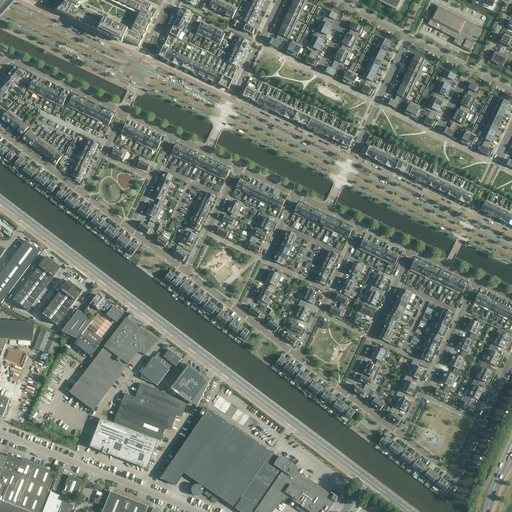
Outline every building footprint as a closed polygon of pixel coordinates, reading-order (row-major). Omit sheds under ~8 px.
[(111,0),(141,14),(132,33),(128,31),(124,40),(126,41),(139,47),(142,40),(139,39),(141,36),(144,37),(145,34),(146,33),(143,32),(144,29),(147,30),(147,29),(148,27),(150,24),(147,22),(148,19),(151,21),(152,20),(153,17),(150,16),(151,14),(149,13),(148,12),(151,7),(147,5),(142,3),(137,0),(111,0)] [(214,10),(218,0),(212,0),(209,7),(209,8),(214,10)] [(218,12),(223,1),(220,0),(218,0),(214,10),(218,12)] [(306,6),(295,0),(294,1),(295,1),(292,5),(303,11),(303,10),(306,6)] [(375,0),(396,10),(401,0),(375,0)] [(223,15),(228,4),(223,1),(218,12),(223,15)] [(75,10),(78,8),(66,2),(65,3),(57,12),(71,18),(78,22),(80,23),(87,26),(93,29),(97,31),(103,19),(86,11),(84,15),(75,10)] [(261,7),(250,2),(248,7),(259,12),(260,12),(261,10),(260,9),(261,7)] [(228,17),(233,6),(228,4),(223,15),(228,17)] [(303,11),(292,5),(292,6),(290,10),(301,15),(303,11)] [(238,8),(233,6),(228,17),(232,19),(238,8)] [(452,43),(471,52),(475,43),(471,41),(473,37),(477,39),(482,29),(439,8),(439,7),(437,6),(433,14),(429,22),(428,24),(427,25),(454,39),(459,41),(458,43),(457,45),(452,43)] [(259,12),(248,7),(246,12),(248,13),(257,17),(258,17),(259,15),(258,14),(259,12)] [(180,11),(179,14),(191,19),(193,14),(190,13),(190,12),(188,11),(188,12),(185,11),(182,9),(181,10),(181,11),(180,11)] [(301,15),(290,10),(288,15),(299,20),(301,15)] [(338,16),(328,11),(324,19),(333,23),(335,18),(336,19),(337,16),(338,16)] [(248,13),(246,17),(254,22),(255,22),(257,20),(256,19),(257,17),(248,13)] [(189,24),(191,19),(179,14),(178,16),(178,17),(177,18),(189,24)] [(299,20),(288,15),(286,20),(296,25),(297,25),(296,25),(299,20)] [(253,24),(254,22),(246,17),(243,16),(241,22),(246,24),(246,26),(251,28),(252,27),(253,27),(254,25),(253,24)] [(186,28),(189,24),(177,18),(176,21),(175,23),(186,28)] [(122,43),(124,40),(128,31),(103,19),(97,31),(104,34),(106,35),(111,37),(118,41),(122,43)] [(333,23),(324,19),(320,26),(330,31),(331,28),(330,28),(333,23)] [(296,25),(286,20),(285,20),(286,20),(283,25),(294,30),(296,25)] [(184,33),(186,28),(175,23),(174,25),(173,28),(182,32),(184,33)] [(202,35),(206,26),(201,23),(201,24),(196,34),(201,37),(202,35)] [(363,28),(353,23),(353,24),(351,27),(352,27),(349,32),(358,36),(363,28)] [(255,30),(251,28),(246,26),(244,24),(241,30),(244,31),(243,32),(246,33),(246,32),(247,33),(252,35),(252,34),(254,35),(255,32),(254,32),(255,30)] [(294,30),(283,25),(281,30),(292,35),(294,30)] [(207,37),(211,28),(206,26),(202,35),(206,37),(207,37)] [(330,31),(320,26),(316,34),(325,38),(327,34),(328,34),(330,31)] [(178,39),(182,32),(173,28),(172,30),(170,35),(174,37),(178,39)] [(210,41),(215,30),(211,28),(207,37),(206,37),(205,39),(206,39),(210,41)] [(215,43),(220,32),(215,30),(210,41),(215,43)] [(292,35),(281,30),(279,34),(284,37),(289,40),(292,35)] [(224,37),(225,35),(220,32),(215,43),(220,46),(224,37)] [(358,36),(349,32),(347,37),(346,36),(345,39),(355,44),(358,36)] [(322,43),(325,38),(316,34),(314,33),(310,40),(322,46),(323,44),(322,43)] [(511,49),(511,46),(511,37),(505,34),(500,43),(511,49)] [(240,38),(239,37),(236,42),(236,43),(246,47),(249,42),(244,40),(243,39),(243,38),(241,37),(240,38)] [(380,37),(377,42),(388,48),(388,47),(390,43),(391,43),(380,37)] [(237,67),(236,69),(237,70),(238,70),(241,65),(241,63),(243,60),(244,58),(245,55),(247,52),(251,43),(251,42),(245,39),(243,38),(243,39),(249,42),(246,47),(244,52),(241,57),(239,62),(237,67)] [(275,41),(271,39),(270,41),(269,40),(268,43),(267,44),(269,45),(278,49),(281,44),(280,44),(282,41),(277,38),(275,41)] [(357,45),(355,44),(345,39),(343,42),(344,42),(342,47),(353,53),(357,45)] [(320,49),(322,46),(310,40),(306,49),(311,52),(317,54),(320,49)] [(296,43),(292,41),(286,53),(287,54),(289,55),(291,56),(297,44),(296,43)] [(236,43),(236,42),(235,42),(233,47),(244,52),(246,47),(236,43)] [(388,48),(377,42),(377,43),(375,47),(386,53),(386,52),(388,48)] [(297,44),(291,56),(293,57),(295,58),(296,58),(303,47),(299,45),(297,44)] [(164,59),(168,49),(164,47),(159,57),(162,59),(161,60),(163,61),(164,59)] [(244,52),(233,47),(231,52),(241,57),(244,52)] [(349,60),(353,53),(342,47),(339,52),(338,51),(337,54),(347,59),(349,61),(349,60)] [(386,53),(375,47),(375,48),(373,52),(384,58),(384,57),(386,53)] [(168,63),(173,52),(168,49),(164,59),(166,61),(166,62),(168,63)] [(504,65),(506,60),(510,62),(511,58),(511,55),(501,50),(498,53),(496,52),(491,61),(496,63),(497,61),(504,65)] [(173,64),(178,54),(173,52),(168,63),(170,64),(170,63),(173,64)] [(241,57),(231,52),(228,57),(239,62),(241,57)] [(384,58),(373,52),(373,53),(370,57),(381,63),(382,62),(381,62),(384,58)] [(177,67),(182,56),(178,54),(173,64),(175,66),(177,67)] [(315,57),(310,55),(308,54),(304,62),(313,67),(315,68),(316,67),(317,65),(316,64),(317,62),(314,60),(315,57)] [(347,59),(337,54),(336,57),(334,63),(339,66),(343,67),(347,59)] [(182,68),(187,58),(182,56),(177,67),(179,68),(179,67),(182,68)] [(426,61),(416,56),(413,61),(424,66),(426,61)] [(239,62),(228,57),(226,62),(230,64),(234,66),(237,67),(239,62)] [(381,63),(370,57),(370,58),(368,62),(379,68),(379,67),(381,63)] [(186,72),(191,60),(187,58),(182,68),(185,70),(184,71),(186,72)] [(191,73),(196,62),(191,60),(186,72),(188,72),(189,71),(191,73)] [(424,66),(413,61),(411,66),(422,71),(424,66)] [(195,76),(201,65),(196,62),(191,73),(193,74),(193,75),(195,76)] [(379,68),(368,62),(366,67),(377,72),(379,68)] [(201,77),(205,67),(201,65),(195,76),(198,77),(199,76),(201,77)] [(336,72),(337,69),(332,66),(330,69),(327,67),(326,69),(325,69),(324,71),(323,72),(325,73),(335,78),(337,73),(336,72)] [(422,71),(411,66),(409,70),(419,76),(420,76),(419,76),(422,71)] [(19,70),(16,67),(12,72),(21,80),(25,76),(23,74),(25,71),(20,69),(19,70)] [(205,80),(210,69),(205,67),(201,77),(203,78),(202,79),(205,80)] [(377,72),(366,67),(364,72),(374,77),(375,77),(374,77),(377,72)] [(210,82),(215,71),(210,69),(205,80),(207,82),(208,81),(210,82)] [(349,70),(348,70),(342,82),(343,82),(345,83),(347,84),(353,73),(352,72),(349,70)] [(419,76),(409,70),(408,71),(409,71),(406,75),(417,81),(417,80),(419,76)] [(456,76),(444,70),(440,78),(451,84),(454,79),(456,76)] [(214,85),(219,74),(215,71),(210,82),(212,82),(211,84),(214,85)] [(8,76),(16,82),(15,82),(17,84),(21,80),(12,72),(8,76)] [(374,77),(364,72),(363,72),(364,72),(361,77),(372,82),(374,77)] [(353,73),(347,84),(349,85),(351,86),(352,87),(358,75),(353,73)] [(219,86),(224,76),(219,74),(214,85),(216,86),(217,85),(219,86)] [(417,81),(406,75),(406,76),(404,80),(415,86),(415,85),(417,81)] [(8,76),(5,79),(12,86),(15,82),(16,82),(8,76)] [(223,89),(228,78),(224,76),(219,86),(222,87),(221,88),(223,89)] [(372,82),(361,77),(363,78),(366,80),(365,83),(370,85),(372,82)] [(233,80),(232,80),(228,78),(223,89),(225,90),(226,89),(228,90),(233,80)] [(451,84),(440,78),(436,86),(448,92),(449,89),(451,84)] [(9,90),(8,90),(10,92),(14,88),(12,86),(5,79),(2,83),(9,90)] [(33,94),(34,92),(38,83),(33,80),(28,91),(33,94)] [(415,86),(404,80),(404,81),(402,85),(413,91),(413,90),(415,86)] [(2,83),(0,84),(0,88),(5,94),(5,93),(8,90),(9,90),(2,83)] [(34,92),(39,94),(43,85),(38,83),(34,92)] [(370,85),(365,83),(363,86),(364,87),(361,92),(369,96),(371,97),(373,93),(372,93),(373,91),(369,89),(370,85)] [(481,89),(471,84),(470,87),(468,92),(477,97),(481,89)] [(42,98),(43,96),(47,87),(43,85),(39,94),(38,96),(42,98)] [(413,91),(402,85),(401,86),(402,86),(399,90),(410,96),(410,95),(413,91)] [(247,99),(253,88),(248,86),(246,91),(244,90),(241,96),(247,99)] [(448,92),(436,86),(432,93),(443,99),(446,94),(447,94),(448,92)] [(43,96),(48,98),(52,90),(47,87),(43,96)] [(252,102),(257,91),(253,88),(247,99),(252,102)] [(47,100),(52,102),(57,92),(52,90),(48,98),(47,100)] [(410,96),(399,90),(397,95),(408,100),(410,96)] [(261,95),(262,93),(257,91),(252,102),(256,104),(261,95)] [(52,102),(57,105),(62,94),(57,92),(52,102)] [(477,97),(468,92),(465,97),(463,100),(473,105),(477,97)] [(443,99),(432,93),(428,101),(440,107),(442,104),(441,104),(443,99)] [(57,105),(62,107),(67,97),(62,94),(57,105)] [(265,97),(261,95),(256,104),(261,106),(265,97)] [(265,109),(271,97),(266,95),(265,97),(261,106),(263,107),(263,108),(265,109)] [(68,107),(73,110),(79,99),(73,96),(68,107)] [(270,110),(276,99),(271,97),(265,109),(268,110),(268,109),(270,110)] [(394,101),(389,99),(388,101),(387,101),(386,103),(386,104),(387,105),(396,109),(398,104),(399,105),(401,101),(395,98),(394,101)] [(509,103),(498,98),(496,103),(507,108),(509,104),(509,103)] [(73,110),(79,112),(84,101),(79,99),(73,110)] [(275,113),(280,102),(276,99),(270,110),(275,113)] [(473,105),(463,100),(462,102),(463,103),(460,108),(471,113),(475,106),(473,105)] [(79,112),(83,114),(89,104),(84,101),(79,112)] [(440,107),(428,101),(424,109),(430,112),(435,114),(438,109),(439,110),(440,107)] [(279,115),(285,104),(280,102),(275,113),(279,115)] [(416,104),(411,102),(409,104),(405,114),(406,114),(408,115),(410,116),(416,105),(416,104)] [(507,108),(496,103),(493,108),(504,113),(507,108)] [(83,114),(88,117),(93,106),(89,104),(83,114)] [(284,117),(289,106),(285,104),(279,115),(281,116),(284,117)] [(417,105),(416,105),(410,116),(412,117),(414,118),(415,119),(415,118),(417,119),(420,114),(418,113),(421,107),(417,105)] [(88,117),(93,119),(98,108),(93,106),(88,117)] [(289,119),(294,108),(289,106),(284,117),(287,119),(287,118),(289,119)] [(93,119),(98,121),(103,111),(98,108),(93,119)] [(293,121),(299,110),(294,108),(289,119),(293,121)] [(471,113),(460,108),(457,113),(457,112),(455,115),(465,120),(467,121),(471,113)] [(504,113),(493,108),(491,113),(502,118),(504,113)] [(13,113),(9,110),(1,120),(6,123),(13,113)] [(298,124),(303,113),(299,110),(293,121),(298,124)] [(98,121),(103,124),(108,113),(103,111),(98,121)] [(17,116),(13,113),(6,123),(10,126),(17,116)] [(103,124),(108,126),(114,116),(108,113),(103,124)] [(302,126),(308,115),(303,113),(298,124),(302,126)] [(502,118),(491,113),(489,118),(500,123),(502,118)] [(307,128),(312,117),(308,115),(302,126),(307,128)] [(434,118),(428,115),(427,117),(424,124),(432,128),(434,129),(434,128),(435,125),(434,125),(436,123),(432,121),(434,118)] [(465,120),(455,115),(454,118),(455,118),(452,123),(461,128),(465,120)] [(22,119),(17,116),(10,126),(14,129),(20,121),(22,119)] [(312,130),(317,119),(312,117),(307,128),(312,130)] [(500,123),(489,118),(487,122),(497,128),(498,128),(497,128),(500,123)] [(22,119),(20,121),(14,129),(18,132),(24,124),(20,121),(22,119)] [(316,133),(322,121),(317,119),(312,130),(314,131),(313,132),(316,133)] [(321,135),(326,124),(322,121),(316,133),(318,135),(319,134),(321,135)] [(18,132),(20,134),(22,136),(28,128),(30,126),(25,122),(24,124),(18,132)] [(497,128),(487,122),(486,123),(484,127),(495,133),(497,128)] [(325,137),(331,126),(326,124),(321,135),(325,137)] [(131,128),(126,125),(121,136),(126,138),(131,128)] [(330,139),(335,128),(331,126),(325,137),(330,139)] [(444,134),(451,138),(456,129),(450,127),(449,130),(445,128),(444,130),(443,129),(442,132),(442,133),(444,134)] [(495,133),(484,127),(484,128),(482,132),(493,138),(493,137),(495,133)] [(132,138),(136,130),(131,128),(126,138),(131,141),(132,138)] [(335,141),(340,130),(335,128),(330,139),(335,141)] [(35,133),(30,129),(24,137),(22,139),(27,143),(33,135),(35,133)] [(137,141),(141,133),(136,130),(132,138),(137,141)] [(339,143),(345,132),(340,130),(335,141),(339,143)] [(467,131),(462,139),(460,142),(461,143),(464,144),(466,145),(472,133),(470,132),(467,131)] [(344,146),(349,135),(345,132),(339,143),(344,146)] [(493,138),(482,132),(482,133),(480,137),(490,143),(493,138)] [(35,133),(33,135),(27,143),(31,146),(37,138),(39,136),(37,138),(33,135),(35,133)] [(141,145),(146,135),(141,133),(137,141),(136,143),(141,145)] [(472,133),(466,145),(467,146),(470,147),(471,148),(477,136),(472,133)] [(151,138),(146,135),(141,145),(146,148),(151,138)] [(349,148),(354,137),(349,135),(344,146),(349,148)] [(37,138),(31,146),(36,149),(43,139),(39,136),(37,138)] [(151,150),(156,140),(151,137),(151,138),(146,148),(151,150)] [(490,143),(480,137),(480,138),(485,140),(485,141),(484,142),(483,143),(489,146),(490,144),(490,143)] [(43,139),(36,149),(40,152),(47,142),(43,139)] [(84,145),(96,150),(98,145),(87,139),(84,145)] [(161,142),(156,140),(151,150),(156,153),(161,142)] [(47,142),(40,152),(44,155),(51,145),(47,142)] [(489,146),(483,143),(481,147),(482,147),(480,152),(488,156),(490,157),(490,156),(491,154),(490,154),(491,151),(487,149),(489,146)] [(4,158),(10,150),(8,149),(4,145),(0,150),(0,156),(3,159),(4,158)] [(51,145),(44,155),(48,158),(55,148),(51,145)] [(93,156),(93,155),(96,150),(84,145),(82,150),(93,155),(93,156)] [(181,147),(176,145),(171,155),(176,158),(181,148),(181,147)] [(372,147),(367,145),(366,148),(364,147),(361,154),(367,157),(372,147)] [(372,159),(377,148),(372,146),(372,147),(367,157),(372,159)] [(55,148),(48,158),(52,161),(58,153),(58,154),(59,152),(59,151),(55,148)] [(181,160),(186,150),(181,148),(176,158),(181,160)] [(377,161),(382,150),(377,148),(372,159),(377,161)] [(114,149),(112,154),(123,160),(128,151),(122,149),(120,152),(114,149)] [(11,151),(10,150),(4,158),(10,163),(15,155),(16,154),(11,151)] [(81,156),(90,160),(93,155),(82,150),(79,155),(81,156)] [(186,163),(191,152),(190,152),(186,150),(181,160),(186,163)] [(385,155),(386,155),(387,153),(382,150),(377,161),(381,163),(385,155)] [(52,161),(52,162),(56,165),(62,157),(64,155),(59,152),(58,154),(58,153),(52,161)] [(190,152),(191,152),(186,163),(191,165),(191,164),(196,154),(191,152),(190,152)] [(196,154),(191,164),(196,166),(200,157),(201,157),(196,154)] [(390,157),(386,155),(385,155),(381,163),(383,164),(383,165),(385,166),(390,157)] [(395,159),(396,157),(391,155),(390,157),(385,166),(388,167),(390,168),(395,159)] [(79,161),(88,165),(90,160),(81,156),(79,161)] [(136,166),(147,172),(150,166),(144,163),(145,160),(140,157),(136,166)] [(200,157),(196,166),(195,167),(200,169),(205,159),(200,157)] [(20,171),(26,163),(24,162),(25,161),(20,158),(14,166),(20,171)] [(205,172),(210,162),(205,159),(200,169),(205,172)] [(399,161),(395,159),(390,168),(395,170),(399,161)] [(400,172),(405,161),(400,159),(399,161),(395,170),(400,172)] [(77,160),(74,165),(85,171),(85,170),(88,165),(79,161),(77,160)] [(404,174),(409,163),(405,161),(400,172),(404,174)] [(210,174),(215,164),(210,162),(205,172),(210,174)] [(27,175),(33,167),(28,164),(26,163),(20,171),(27,176),(28,175),(27,175)] [(409,177),(414,166),(409,163),(404,174),(409,177)] [(220,166),(215,164),(210,174),(215,176),(220,166)] [(74,165),(72,170),(83,176),(86,171),(85,170),(85,171),(74,165)] [(220,166),(215,176),(220,179),(225,168),(220,166)] [(413,179),(419,168),(414,166),(409,177),(413,179)] [(33,179),(39,172),(37,171),(33,167),(27,175),(28,175),(33,179)] [(220,179),(225,181),(230,171),(225,168),(220,179)] [(417,182),(423,170),(419,168),(413,179),(415,180),(415,181),(417,182)] [(72,170),(69,176),(76,179),(75,181),(79,184),(80,181),(81,181),(83,176),(72,170)] [(423,183),(428,172),(423,170),(417,182),(420,183),(421,182),(423,183)] [(38,185),(45,176),(40,173),(39,172),(33,179),(32,181),(38,185)] [(427,185),(432,174),(428,172),(423,183),(427,185)] [(173,177),(165,173),(165,174),(165,173),(162,178),(171,182),(173,178),(173,177)] [(432,188),(437,177),(432,174),(427,185),(432,188)] [(44,190),(51,181),(49,180),(45,176),(38,185),(44,190)] [(436,190),(442,179),(437,177),(432,188),(436,190)] [(169,187),(171,182),(162,178),(160,183),(169,187)] [(441,192),(446,181),(442,179),(436,190),(441,192)] [(241,192),(245,183),(245,182),(240,180),(235,190),(240,193),(241,192)] [(50,195),(57,186),(53,183),(52,183),(51,181),(44,190),(50,195)] [(446,194),(451,183),(446,181),(441,192),(446,194)] [(170,188),(169,187),(160,183),(158,188),(168,193),(170,188)] [(246,194),(250,185),(245,183),(241,192),(246,194)] [(450,196),(455,185),(451,183),(446,194),(450,196)] [(251,197),(255,187),(250,185),(246,194),(251,196),(251,197)] [(455,199),(460,188),(455,185),(450,196),(455,199)] [(255,200),(260,190),(255,187),(251,197),(251,196),(250,198),(255,200)] [(166,198),(168,193),(158,188),(155,193),(166,198)] [(459,201),(465,190),(460,188),(455,199),(457,199),(456,200),(459,201)] [(62,201),(67,194),(66,193),(62,189),(55,198),(61,203),(62,201)] [(260,202),(265,192),(260,190),(255,200),(260,202)] [(464,203),(469,192),(465,190),(459,201),(462,203),(462,202),(464,203)] [(207,193),(205,192),(202,197),(213,202),(215,197),(207,193)] [(265,205),(270,194),(265,192),(260,202),(265,205)] [(474,194),(469,192),(464,203),(469,205),(474,194)] [(153,198),(159,201),(158,204),(163,206),(165,203),(163,202),(166,198),(155,193),(153,198)] [(68,207),(74,199),(70,196),(67,194),(62,201),(64,203),(64,204),(68,207)] [(271,205),(275,197),(270,194),(265,205),(270,207),(271,205)] [(275,197),(275,196),(275,197),(271,205),(276,207),(280,199),(275,197)] [(200,202),(202,203),(210,207),(213,202),(202,197),(200,202)] [(76,211),(81,204),(79,203),(79,202),(74,199),(68,207),(75,212),(76,211)] [(285,201),(280,199),(276,207),(275,209),(280,212),(285,201)] [(486,213),(491,202),(486,200),(481,211),(486,213)] [(229,207),(239,212),(243,204),(238,201),(236,204),(232,202),(229,207)] [(172,202),(169,209),(174,211),(177,205),(172,202)] [(490,217),(495,205),(491,202),(486,213),(488,214),(487,215),(490,217)] [(202,203),(199,208),(208,212),(210,207),(202,203)] [(82,216),(88,209),(83,206),(81,204),(76,211),(82,216)] [(159,215),(163,206),(158,204),(156,207),(150,204),(148,209),(159,215)] [(293,214),(298,217),(303,206),(304,207),(304,206),(303,206),(301,205),(298,204),(293,214)] [(495,218),(500,207),(495,205),(490,217),(492,218),(493,217),(495,218)] [(303,219),(304,219),(304,218),(308,209),(307,208),(306,208),(304,207),(303,206),(298,217),(303,219)] [(195,212),(197,213),(206,217),(208,212),(199,208),(198,207),(195,212)] [(229,207),(227,212),(232,214),(230,217),(236,219),(239,212),(229,207)] [(499,220),(505,209),(500,207),(495,218),(499,220)] [(94,214),(92,213),(92,212),(88,209),(82,216),(89,221),(94,214)] [(155,223),(159,215),(148,209),(145,215),(151,217),(150,221),(155,223)] [(304,218),(309,220),(309,219),(313,211),(311,210),(309,209),(308,209),(304,218)] [(504,222),(509,211),(505,209),(499,220),(504,222)] [(309,219),(314,221),(318,213),(316,212),(314,211),(313,211),(309,219)] [(197,213),(195,217),(203,222),(206,217),(197,213)] [(314,223),(318,225),(323,216),(323,215),(322,215),(321,214),(318,213),(314,221),(313,222),(314,223)] [(94,228),(101,219),(97,216),(96,216),(94,214),(89,221),(87,223),(88,223),(94,228)] [(264,214),(261,222),(271,227),(273,222),(268,219),(270,217),(264,214)] [(227,227),(232,230),(237,221),(235,220),(225,216),(222,221),(229,224),(227,227)] [(323,227),(328,218),(327,218),(325,217),(323,216),(318,225),(323,227)] [(194,217),(192,222),(201,226),(203,222),(195,217),(194,217)] [(323,228),(328,231),(333,220),(330,219),(329,218),(329,219),(328,218),(323,227),(323,228)] [(108,225),(105,223),(101,219),(94,228),(101,233),(101,234),(102,233),(102,232),(108,225)] [(328,231),(333,233),(333,232),(337,223),(337,222),(335,222),(333,220),(328,231)] [(3,232),(9,236),(10,235),(13,232),(0,221),(0,228),(1,228),(4,231),(3,232)] [(191,221),(188,226),(190,227),(190,228),(198,231),(199,231),(201,226),(192,222),(191,221)] [(147,226),(142,223),(139,228),(147,234),(149,236),(152,231),(151,229),(152,228),(153,228),(154,225),(149,222),(147,226)] [(261,222),(257,230),(262,232),(264,229),(268,232),(271,227),(261,222)] [(333,232),(338,234),(339,233),(338,233),(342,225),(340,224),(338,223),(337,223),(333,232)] [(108,237),(114,229),(110,226),(108,225),(102,232),(102,233),(108,237)] [(339,233),(343,235),(347,227),(346,227),(347,226),(345,226),(342,225),(338,233),(339,233)] [(186,227),(182,236),(194,242),(196,236),(190,233),(192,230),(186,227)] [(219,228),(217,233),(228,239),(232,230),(227,227),(225,231),(219,228)] [(343,236),(348,239),(352,229),(350,228),(348,227),(347,227),(343,235),(343,236)] [(120,234),(118,233),(119,233),(114,229),(108,237),(107,238),(114,243),(115,241),(120,234)] [(256,241),(258,238),(264,241),(267,235),(262,233),(255,230),(251,239),(256,241)] [(295,242),(298,237),(287,232),(285,237),(295,242)] [(120,246),(126,238),(122,235),(120,234),(115,241),(116,242),(116,243),(120,246)] [(165,248),(169,243),(167,242),(168,240),(163,236),(162,238),(160,237),(157,241),(165,248)] [(191,247),(194,242),(182,236),(178,245),(184,247),(185,244),(191,247)] [(283,242),(293,247),(295,242),(285,237),(283,242)] [(132,243),(130,242),(131,242),(126,238),(120,246),(119,247),(126,252),(127,251),(126,251),(132,243)] [(251,239),(247,248),(258,253),(261,248),(255,245),(256,241),(251,239)] [(359,250),(364,252),(369,242),(368,241),(367,241),(364,239),(359,250)] [(0,275),(0,302),(1,304),(40,252),(26,241),(0,275)] [(289,251),(291,252),(293,247),(283,242),(281,247),(289,251)] [(364,252),(369,255),(374,245),(373,244),(372,243),(369,242),(364,252)] [(127,251),(133,256),(139,248),(134,245),(132,243),(126,251),(127,251)] [(369,255),(374,257),(379,247),(376,246),(375,245),(374,245),(369,255)] [(187,257),(181,252),(183,249),(177,246),(176,249),(173,254),(183,261),(187,257)] [(281,247),(278,251),(286,255),(289,251),(281,247)] [(374,257),(379,259),(384,249),(383,249),(381,248),(379,247),(374,257)] [(379,259),(384,262),(388,252),(388,251),(386,250),(385,250),(384,249),(379,259)] [(276,256),(286,261),(289,256),(286,255),(278,251),(276,256)] [(325,256),(335,261),(338,256),(327,251),(325,256)] [(384,262),(389,264),(390,262),(394,254),(393,253),(392,252),(392,253),(388,251),(388,252),(384,262)] [(390,262),(395,265),(399,256),(396,255),(395,254),(394,254),(390,262)] [(273,261),(284,266),(286,261),(276,256),(273,261)] [(322,261),(333,266),(335,261),(325,256),(322,260),(322,261)] [(41,265),(39,267),(40,268),(46,273),(54,263),(48,258),(47,259),(48,259),(47,260),(45,259),(45,260),(46,261),(42,266),(41,265)] [(410,271),(415,273),(420,262),(420,263),(421,262),(420,262),(418,261),(415,259),(410,271)] [(333,266),(322,261),(320,266),(330,270),(333,266)] [(359,272),(361,273),(365,265),(359,262),(358,265),(353,263),(351,268),(359,272)] [(415,273),(420,276),(425,265),(422,263),(421,263),(420,263),(420,262),(415,273)] [(54,263),(46,273),(52,277),(53,278),(55,276),(54,275),(58,269),(59,270),(60,270),(58,269),(59,267),(59,268),(60,267),(54,263)] [(425,278),(426,277),(430,267),(428,266),(425,265),(420,276),(425,278)] [(330,270),(320,266),(318,270),(318,271),(320,272),(328,275),(330,270)] [(426,277),(431,279),(436,270),(433,268),(431,268),(430,267),(426,277)] [(36,271),(36,272),(43,277),(46,273),(40,268),(37,273),(36,271)] [(359,272),(351,268),(348,274),(353,276),(352,279),(357,281),(358,278),(356,277),(359,272)] [(276,274),(270,271),(268,276),(279,282),(283,273),(278,270),(276,274)] [(431,281),(436,283),(441,272),(440,272),(439,271),(436,270),(431,279),(430,280),(431,281)] [(32,276),(32,277),(39,282),(43,277),(36,272),(35,272),(37,273),(34,277),(32,276)] [(175,275),(170,272),(165,279),(172,284),(177,277),(175,276),(175,275)] [(328,275),(320,272),(318,276),(326,280),(328,275)] [(375,280),(385,285),(388,279),(383,277),(384,274),(379,272),(375,280)] [(441,285),(441,286),(442,284),(441,284),(446,274),(443,273),(442,272),(441,272),(436,283),(441,285)] [(46,273),(43,277),(50,283),(50,282),(49,281),(52,277),(46,273)] [(446,286),(447,286),(451,277),(450,276),(449,276),(446,274),(441,284),(442,284),(446,286)] [(279,282),(268,276),(265,282),(271,285),(270,288),(275,290),(279,282)] [(326,280),(318,276),(315,281),(324,285),(326,280)] [(29,281),(28,281),(36,287),(39,282),(32,277),(33,278),(30,282),(29,281)] [(43,277),(39,282),(46,287),(47,287),(45,286),(48,282),(50,283),(43,277)] [(170,286),(176,290),(176,291),(178,289),(183,282),(181,280),(177,277),(172,284),(170,286)] [(446,288),(451,290),(456,280),(453,278),(452,277),(452,278),(451,277),(447,286),(446,286),(446,288)] [(345,279),(343,284),(353,289),(357,281),(352,279),(350,281),(345,279)] [(371,288),(376,290),(378,288),(382,290),(385,285),(375,280),(371,288)] [(456,293),(457,291),(461,282),(460,282),(459,281),(456,280),(451,290),(456,293)] [(25,286),(32,292),(36,287),(28,281),(28,282),(30,283),(26,287),(25,286)] [(39,282),(36,287),(43,292),(42,291),(45,287),(46,288),(46,287),(39,282)] [(62,289),(61,291),(62,292),(68,296),(75,286),(69,282),(68,284),(67,283),(66,283),(68,284),(64,290),(62,289)] [(184,283),(183,282),(178,289),(179,290),(178,291),(182,294),(183,294),(189,286),(185,283),(184,283)] [(457,291),(463,293),(467,284),(464,283),(462,282),(461,282),(457,291)] [(344,295),(347,296),(349,298),(353,289),(343,284),(340,290),(345,292),(344,295)] [(313,287),(308,285),(304,294),(315,299),(318,294),(312,291),(313,287)] [(21,291),(28,296),(32,292),(25,286),(26,287),(23,292),(21,291)] [(75,286),(68,296),(74,301),(75,302),(77,300),(75,298),(79,293),(81,294),(80,293),(81,291),(75,286)] [(182,295),(188,299),(194,291),(193,289),(189,286),(183,294),(182,294),(182,295)] [(36,287),(32,292),(39,297),(38,296),(41,291),(43,292),(36,287)] [(268,291),(262,288),(259,294),(271,299),(275,290),(270,288),(268,291)] [(367,296),(377,301),(380,296),(375,293),(376,290),(371,288),(367,296)] [(399,294),(410,299),(413,294),(402,289),(400,292),(400,293),(399,294)] [(18,295),(18,296),(25,301),(28,296),(21,291),(22,292),(19,296),(18,295)] [(194,291),(188,299),(194,304),(201,295),(196,291),(196,292),(194,291)] [(32,292),(28,296),(36,302),(36,301),(34,300),(38,296),(39,297),(32,292)] [(57,295),(57,296),(64,301),(68,296),(62,292),(59,296),(57,295)] [(271,299),(259,294),(257,299),(263,302),(261,305),(267,308),(271,299)] [(315,299),(304,294),(300,302),(305,305),(307,302),(313,304),(315,299)] [(397,299),(408,304),(410,299),(399,294),(398,295),(398,296),(397,299),(396,299),(397,299)] [(473,304),(478,307),(483,296),(482,296),(483,296),(481,295),(478,294),(473,304)] [(202,307),(201,307),(207,300),(205,298),(201,295),(194,304),(200,309),(202,307)] [(348,299),(338,295),(336,300),(342,303),(340,306),(346,309),(347,305),(345,304),(348,299)] [(14,300),(14,301),(21,306),(25,301),(18,296),(17,296),(19,297),(15,301),(14,300)] [(28,296),(25,301),(32,307),(32,306),(31,305),(34,301),(35,302),(36,302),(28,296)] [(54,300),(61,306),(64,301),(57,296),(58,297),(55,301),(54,300)] [(68,296),(64,301),(72,306),(70,305),(74,301),(68,296)] [(90,305),(100,312),(107,303),(97,296),(90,305)] [(377,301),(367,296),(365,301),(363,304),(369,307),(370,304),(375,306),(377,301)] [(483,309),(484,307),(488,299),(488,298),(486,297),(484,296),(484,297),(483,296),(478,307),(483,309)] [(395,304),(405,309),(408,304),(397,299),(396,302),(395,302),(395,303),(395,304)] [(484,307),(489,309),(493,301),(492,301),(491,300),(488,299),(484,307)] [(50,305),(57,311),(61,306),(54,300),(53,301),(55,302),(51,306),(50,305)] [(207,300),(201,307),(202,307),(203,308),(202,309),(207,312),(213,304),(209,301),(207,300)] [(25,301),(21,306),(28,312),(28,311),(27,310),(30,306),(32,307),(25,301)] [(64,301),(61,306),(68,311),(67,310),(70,306),(71,307),(72,306),(64,301)] [(493,314),(494,313),(498,304),(496,302),(494,302),(493,301),(489,309),(488,311),(493,314)] [(305,305),(300,302),(296,311),(307,316),(310,311),(304,308),(305,305)] [(75,345),(83,351),(115,309),(107,303),(100,312),(92,322),(78,341),(75,345)] [(214,317),(213,317),(219,310),(217,308),(213,304),(207,312),(206,313),(213,318),(214,317)] [(392,309),(403,314),(405,309),(395,304),(394,305),(393,306),(392,309)] [(494,313),(498,315),(499,315),(503,306),(502,305),(501,305),(498,304),(494,313)] [(46,310),(53,315),(57,311),(50,305),(51,306),(48,311),(46,310)] [(90,305),(82,314),(92,322),(100,312),(90,305)] [(357,314),(362,317),(364,313),(370,316),(372,311),(361,305),(357,314)] [(61,306),(57,311),(64,316),(63,315),(66,310),(68,311),(61,306)] [(340,306),(338,310),(332,307),(330,312),(341,318),(346,309),(340,306)] [(503,318),(504,316),(508,308),(507,308),(506,307),(503,306),(499,315),(498,315),(498,316),(503,318)] [(259,311),(253,307),(249,312),(259,319),(262,314),(260,313),(261,311),(264,313),(266,309),(261,307),(259,311)] [(24,318),(1,308),(0,310),(23,321),(24,318)] [(439,313),(450,318),(450,317),(451,316),(452,313),(441,308),(439,313)] [(115,309),(83,351),(91,357),(122,315),(115,309)] [(398,318),(401,319),(401,318),(403,314),(392,309),(391,312),(391,311),(390,313),(390,314),(399,318),(398,318)] [(43,314),(42,315),(50,320),(53,315),(46,310),(47,311),(44,316),(43,314)] [(214,317),(220,322),(226,314),(222,311),(219,310),(213,317),(214,317)] [(57,311),(53,315),(61,321),(60,320),(63,315),(64,316),(57,311)] [(78,341),(92,322),(82,314),(78,311),(62,333),(70,336),(78,341)] [(307,316),(296,311),(291,320),(297,322),(298,319),(305,322),(307,316)] [(396,323),(396,322),(398,318),(399,318),(390,314),(390,313),(389,314),(388,316),(387,318),(396,323)] [(439,319),(448,323),(449,320),(449,319),(450,318),(439,313),(437,318),(439,319)] [(226,314),(220,322),(226,327),(227,326),(232,319),(230,318),(231,318),(226,314)] [(360,320),(362,317),(357,314),(352,323),(364,329),(367,323),(360,320)] [(53,315),(50,320),(57,326),(57,325),(56,324),(59,320),(61,321),(53,315)] [(127,318),(123,323),(128,327),(132,322),(127,318)] [(394,328),(396,329),(398,324),(396,322),(396,323),(387,318),(386,321),(385,322),(385,323),(385,324),(385,323),(394,328)] [(227,326),(233,330),(238,323),(234,320),(232,319),(227,326)] [(445,328),(446,326),(447,325),(448,323),(439,319),(436,324),(445,328)] [(478,330),(481,325),(484,326),(485,323),(478,319),(476,323),(475,322),(474,321),(473,321),(470,320),(468,325),(467,325),(478,330)] [(271,321),(267,326),(276,332),(279,327),(278,326),(279,324),(274,320),(273,322),(271,321)] [(297,322),(291,320),(290,323),(293,325),(291,330),(300,335),(303,329),(295,326),(297,322)] [(0,339),(7,340),(33,342),(34,330),(34,324),(23,323),(0,321),(0,339)] [(233,330),(238,335),(244,328),(242,327),(242,326),(238,323),(233,330)] [(392,332),(394,328),(385,323),(385,324),(384,326),(383,328),(392,332)] [(432,328),(443,333),(444,330),(445,330),(445,329),(446,328),(445,328),(436,324),(434,323),(432,328)] [(470,337),(475,339),(479,330),(478,330),(467,325),(465,330),(468,332),(470,333),(471,333),(470,337)] [(121,326),(90,366),(92,368),(94,366),(98,369),(128,331),(121,326)] [(244,328),(238,335),(244,339),(250,332),(245,329),(244,328)] [(381,333),(391,338),(394,333),(392,332),(383,328),(382,331),(381,332),(381,333)] [(440,338),(441,338),(441,337),(442,336),(443,333),(432,328),(430,332),(430,333),(432,334),(440,338)] [(496,339),(505,343),(508,338),(505,336),(503,336),(502,335),(503,332),(498,329),(494,338),(496,339)] [(41,330),(34,349),(44,353),(52,333),(41,330)] [(293,333),(288,331),(287,333),(283,338),(294,346),(297,341),(292,336),(293,333)] [(135,332),(102,375),(113,384),(115,382),(116,382),(147,342),(135,332)] [(52,333),(44,353),(53,356),(61,337),(52,333)] [(378,338),(389,343),(391,338),(381,333),(380,334),(379,335),(380,335),(378,338)] [(429,339),(438,343),(439,340),(440,339),(440,338),(432,334),(429,339)] [(459,342),(471,348),(475,339),(470,337),(468,340),(467,339),(465,339),(462,337),(459,342)] [(427,343),(436,347),(437,345),(438,343),(429,339),(427,338),(425,342),(427,343)] [(490,346),(495,349),(497,346),(498,346),(499,347),(500,347),(503,349),(505,343),(496,339),(494,344),(491,343),(490,346)] [(461,354),(467,357),(471,348),(459,342),(459,343),(457,348),(460,349),(461,350),(463,351),(461,354)] [(433,352),(434,352),(435,350),(435,348),(436,347),(427,343),(425,348),(433,352)] [(486,355),(497,360),(500,355),(496,354),(496,353),(495,353),(494,352),(495,349),(490,346),(486,355)] [(373,352),(385,358),(389,350),(383,347),(382,350),(375,347),(373,352)] [(431,357),(431,358),(432,357),(433,355),(434,352),(433,352),(425,348),(423,347),(420,352),(422,353),(431,357)] [(153,384),(157,387),(169,370),(173,364),(176,367),(181,360),(169,350),(164,357),(159,353),(154,359),(153,358),(141,374),(142,375),(140,379),(153,384)] [(376,364),(381,366),(385,358),(373,352),(371,357),(377,360),(376,364)] [(420,358),(429,362),(430,359),(431,358),(431,357),(422,353),(420,358)] [(451,360),(463,365),(467,357),(461,354),(460,357),(458,357),(458,356),(457,356),(454,354),(451,360),(451,359),(451,360)] [(481,364),(487,366),(488,363),(490,364),(491,364),(495,366),(497,360),(486,355),(481,364)] [(286,360),(282,356),(278,362),(275,365),(281,370),(282,368),(284,366),(287,361),(286,360)] [(453,371),(458,374),(463,365),(451,360),(448,365),(452,367),(453,367),(455,368),(453,371)] [(284,366),(282,368),(284,369),(282,371),(287,374),(287,375),(288,374),(287,373),(289,371),(293,365),(289,362),(287,361),(284,366)] [(409,369),(421,375),(423,370),(419,368),(418,367),(417,367),(418,364),(413,361),(409,369)] [(366,368),(378,374),(381,366),(376,364),(375,366),(374,366),(373,366),(372,365),(368,363),(366,368)] [(477,372),(489,378),(491,372),(488,371),(487,370),(485,370),(487,366),(481,364),(477,372)] [(171,390),(187,402),(205,377),(200,374),(196,371),(189,365),(171,390)] [(289,371),(287,373),(288,374),(292,377),(292,376),(294,377),(295,375),(299,370),(298,369),(293,365),(289,371)] [(374,381),(378,374),(366,368),(365,368),(366,368),(363,373),(368,375),(367,375),(368,375),(369,375),(369,376),(370,376),(369,379),(374,381)] [(414,378),(419,380),(421,375),(409,369),(405,377),(411,380),(412,377),(413,377),(414,378)] [(295,375),(294,377),(296,378),(295,379),(299,382),(301,380),(305,374),(301,371),(299,370),(295,375)] [(443,377),(454,383),(458,374),(453,371),(451,375),(450,374),(449,373),(445,372),(443,377)] [(473,381),(479,384),(480,380),(482,381),(483,382),(486,383),(489,378),(477,372),(473,381)] [(307,387),(306,386),(308,385),(312,380),(309,378),(310,378),(305,374),(301,380),(299,382),(306,387),(307,387)] [(365,387),(370,390),(374,381),(369,379),(367,378),(368,378),(367,378),(366,378),(362,376),(359,381),(364,383),(365,384),(366,384),(365,387)] [(208,379),(205,377),(187,402),(195,406),(197,407),(211,380),(208,379)] [(401,385),(414,391),(416,386),(412,384),(412,383),(410,383),(409,382),(411,380),(405,377),(401,385)] [(445,389),(450,391),(454,383),(443,377),(440,382),(444,384),(445,385),(446,385),(445,389)] [(308,385),(306,386),(307,387),(313,391),(314,390),(318,384),(314,381),(312,380),(308,385)] [(469,390),(481,395),(483,390),(480,388),(478,387),(478,388),(477,387),(479,384),(473,381),(469,390)] [(125,394),(114,424),(157,440),(157,439),(160,440),(166,426),(171,428),(177,414),(182,416),(187,402),(184,401),(166,393),(167,391),(163,389),(162,392),(141,384),(135,398),(125,394)] [(314,390),(313,391),(317,395),(319,396),(320,394),(324,389),(323,388),(318,384),(314,390)] [(407,394),(411,396),(413,391),(414,391),(401,385),(398,393),(403,395),(404,393),(405,393),(407,394)] [(364,399),(368,394),(370,390),(365,387),(363,391),(362,390),(361,389),(357,386),(353,391),(364,399)] [(320,394),(319,396),(321,398),(320,399),(324,403),(325,401),(327,399),(331,394),(327,390),(326,391),(324,389),(320,394)] [(434,395),(446,400),(450,391),(445,389),(443,392),(442,391),(440,390),(440,391),(437,389),(434,395)] [(465,398),(470,401),(472,398),(473,398),(475,399),(478,400),(481,395),(469,390),(465,398)] [(395,401),(407,407),(410,402),(405,400),(404,399),(402,398),(403,395),(398,393),(396,396),(397,397),(395,401)] [(335,397),(331,394),(327,399),(325,401),(324,403),(328,406),(330,404),(331,405),(337,398),(335,397)] [(0,416),(3,418),(10,399),(0,395),(0,416)] [(214,406),(226,413),(232,403),(220,396),(214,406)] [(337,410),(339,408),(343,403),(338,399),(338,400),(337,398),(331,405),(333,407),(332,408),(336,412),(337,410)] [(376,408),(380,411),(384,405),(385,404),(376,398),(375,399),(371,404),(375,407),(376,408)] [(461,407),(472,413),(475,407),(472,405),(470,405),(469,404),(470,401),(465,398),(461,407)] [(391,409),(397,412),(398,409),(399,409),(401,410),(405,412),(407,407),(395,401),(397,403),(395,407),(393,406),(391,409)] [(337,410),(341,413),(343,414),(344,412),(345,411),(348,407),(347,406),(343,403),(339,408),(337,410)] [(351,418),(355,412),(351,409),(348,407),(345,411),(344,412),(343,414),(342,415),(343,416),(349,420),(350,419),(351,418)] [(238,409),(232,419),(244,426),(250,416),(238,409)] [(387,416),(398,425),(401,420),(397,417),(396,416),(395,415),(397,412),(391,409),(390,412),(387,416)] [(209,417),(173,465),(207,487),(240,437),(209,417)] [(156,441),(157,440),(114,424),(101,419),(90,447),(94,449),(99,451),(129,462),(144,468),(146,469),(147,467),(153,451),(154,449),(157,441),(156,441)] [(392,440),(385,435),(381,441),(378,444),(385,449),(386,448),(386,447),(392,440)] [(399,445),(392,440),(386,447),(386,448),(392,454),(393,452),(399,445)] [(271,452),(258,444),(221,499),(234,508),(240,498),(271,452)] [(399,445),(393,452),(392,454),(391,455),(395,458),(397,456),(399,457),(404,450),(399,445)] [(404,450),(399,457),(401,458),(399,461),(403,464),(404,462),(405,461),(410,454),(404,450)] [(274,464),(279,458),(271,452),(240,498),(242,499),(235,508),(240,511),(254,511),(282,470),(274,464)] [(410,467),(411,466),(416,459),(410,454),(405,461),(404,462),(410,467)] [(0,474),(0,484),(1,484),(0,487),(0,511),(40,511),(55,473),(46,470),(47,467),(23,458),(22,460),(8,455),(7,457),(0,474)] [(280,457),(279,458),(274,464),(282,470),(291,476),(295,470),(296,469),(296,468),(295,466),(294,464),(292,463),(290,461),(289,460),(287,460),(284,458),(280,457)] [(416,459),(411,466),(410,467),(409,468),(414,473),(416,471),(416,470),(422,463),(416,459)] [(422,463),(416,470),(416,471),(420,474),(421,473),(422,474),(427,467),(422,463)] [(60,467),(51,490),(62,494),(76,499),(83,481),(69,476),(68,477),(63,475),(65,469),(60,467)] [(427,467),(422,474),(421,476),(428,481),(429,479),(434,472),(427,467)] [(282,470),(254,511),(272,511),(278,503),(289,498),(298,505),(309,511),(326,511),(334,502),(335,502),(336,500),(337,499),(337,498),(336,498),(336,497),(336,496),(335,496),(330,493),(329,494),(295,470),(291,476),(282,470)] [(434,485),(435,484),(440,477),(434,472),(429,479),(428,481),(434,485)] [(439,490),(441,488),(446,481),(440,477),(435,484),(434,485),(439,490)] [(446,481),(441,488),(439,490),(444,493),(446,490),(448,492),(452,486),(446,481)] [(193,495),(194,496),(195,496),(196,496),(197,496),(198,496),(199,496),(200,496),(201,495),(201,494),(202,494),(202,493),(203,492),(203,491),(203,490),(203,489),(202,489),(202,488),(202,487),(201,487),(201,486),(200,486),(199,485),(198,485),(197,485),(196,485),(195,485),(194,486),(193,486),(193,487),(192,487),(192,488),(192,489),(191,489),(191,490),(191,491),(191,492),(192,492),(192,493),(192,494),(193,494),(193,495)] [(219,502),(221,499),(207,490),(204,494),(209,498),(211,496),(212,497),(210,500),(215,503),(217,500),(219,502)] [(98,505),(97,508),(102,510),(103,507),(102,506),(106,495),(97,492),(93,502),(97,504),(98,505)] [(110,492),(102,511),(145,511),(148,507),(110,492)] [(49,497),(42,511),(55,511),(56,510),(60,501),(49,497)] [(61,498),(60,501),(56,510),(61,511),(71,511),(73,506),(75,503),(61,498)]
